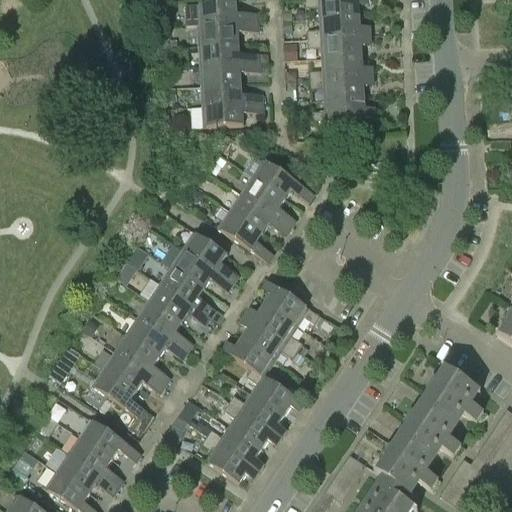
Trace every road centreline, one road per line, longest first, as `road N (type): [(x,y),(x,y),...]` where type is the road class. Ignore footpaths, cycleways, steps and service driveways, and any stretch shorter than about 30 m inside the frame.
road 1 (residential): [(268,511),(405,302)]
road 2 (residential): [(405,302),(452,222),(446,65)]
road 3 (residential): [(511,370),(405,302)]
